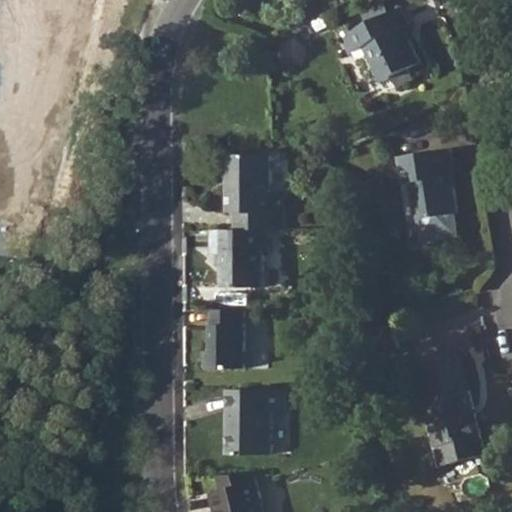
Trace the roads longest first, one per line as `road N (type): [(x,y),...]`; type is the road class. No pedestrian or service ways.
road 1 (residential): [(160,511),(151,109),(164,43),(189,0)]
road 2 (residential): [(462,0),(486,66),(511,244)]
